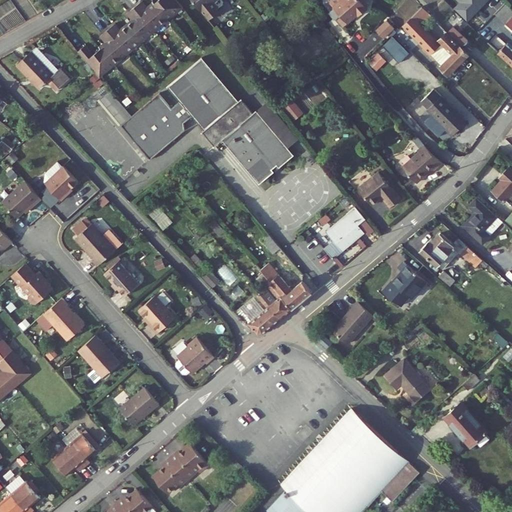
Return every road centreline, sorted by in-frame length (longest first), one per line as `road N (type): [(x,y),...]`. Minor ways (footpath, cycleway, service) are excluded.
road 1 (residential): [(289,322),(457,180),(511,107)]
road 2 (residential): [(289,322),(487,511)]
road 3 (residential): [(194,405),(38,233)]
road 4 (unknown): [(457,180),(344,48)]
road 5 (residential): [(68,511),(194,405)]
road 6 (unknown): [(396,44),(511,145)]
road 7 (residential): [(194,405),(289,322)]
